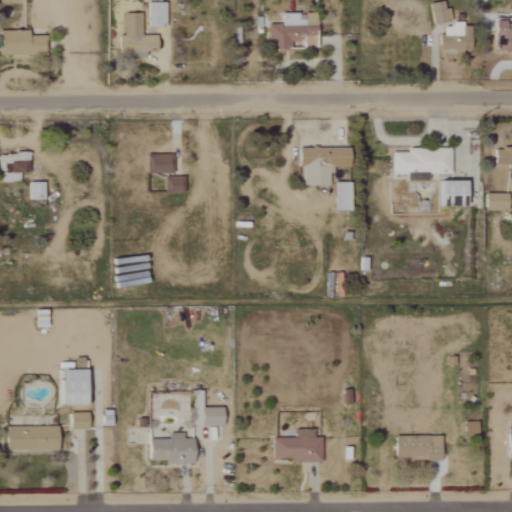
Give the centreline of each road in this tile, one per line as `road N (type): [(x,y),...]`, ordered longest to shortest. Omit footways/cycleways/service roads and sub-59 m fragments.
road 1 (residential): [(0,104),(511,98)]
road 2 (residential): [(340,511),(511,509)]
